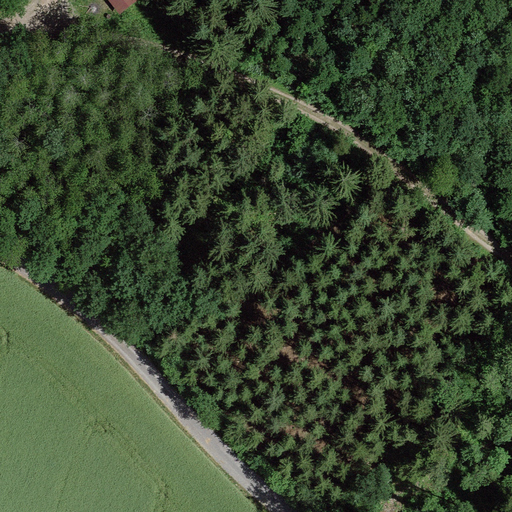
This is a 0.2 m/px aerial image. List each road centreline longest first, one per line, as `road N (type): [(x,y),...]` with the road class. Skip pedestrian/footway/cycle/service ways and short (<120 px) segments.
road 1 (track): [(0,31),(44,20),(96,29),(253,82),(350,131),(511,255)]
road 2 (track): [(0,250),(61,288),(122,346),(275,511)]
